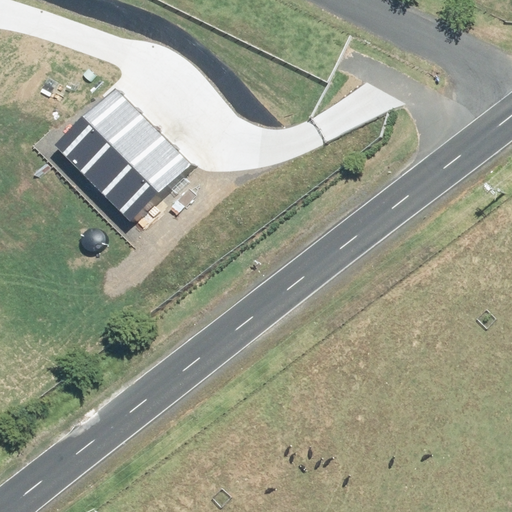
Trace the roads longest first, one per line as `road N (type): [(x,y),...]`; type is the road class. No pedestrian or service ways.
road 1 (tertiary): [(511,117),(5,511)]
road 2 (residential): [(511,90),(346,0)]
